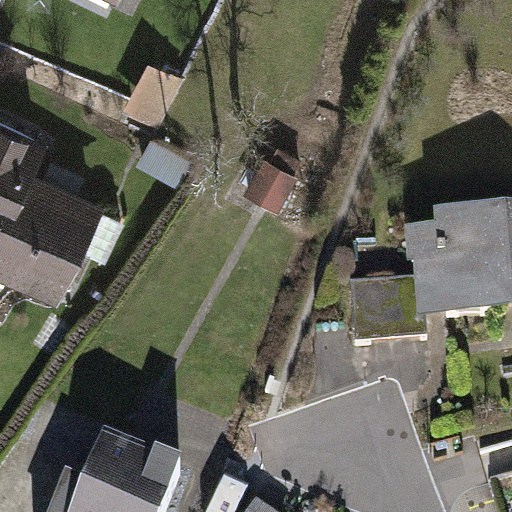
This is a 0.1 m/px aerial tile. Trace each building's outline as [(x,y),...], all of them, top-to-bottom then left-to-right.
[(153,66),(134,107),(164,121),(183,80),(153,66)] [(0,224),(25,173),(39,142),(0,123),(0,224)] [(268,150),(239,199),(270,217),(299,168),(268,150)] [(25,173),(0,224),(0,260),(56,286),(95,206),(25,173)] [(348,288),(352,352),(424,347),(423,327),(511,321),(511,216),(422,222),(423,238),(398,240),(401,285),(348,288)] [(39,511),(166,511),(180,477),(91,442),(76,482),(55,474),(39,511)]
